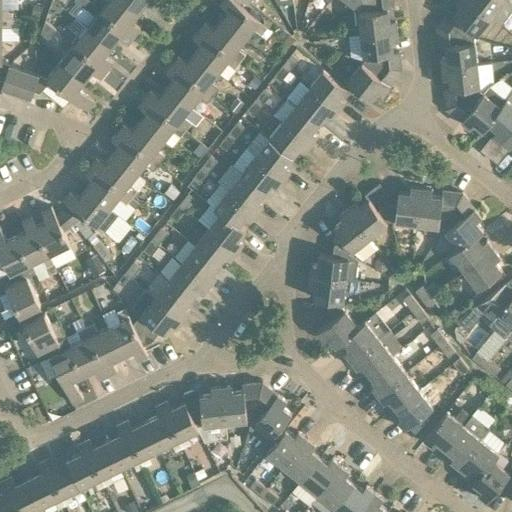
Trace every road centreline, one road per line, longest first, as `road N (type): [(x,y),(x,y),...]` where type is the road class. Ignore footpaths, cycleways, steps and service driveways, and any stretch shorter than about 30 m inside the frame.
road 1 (residential): [(234,327),(200,363),(46,437),(23,437),(2,402)]
road 2 (residential): [(445,511),(307,382),(234,327)]
road 3 (residential): [(234,327),(289,233),(384,157),(404,126)]
road 4 (unknown): [(207,0),(185,42),(65,136)]
road 5 (residential): [(0,194),(65,159),(65,136),(54,123),(0,104)]
road 6 (residential): [(511,211),(472,170),(404,126)]
road 7 (residential): [(404,126),(420,0)]
